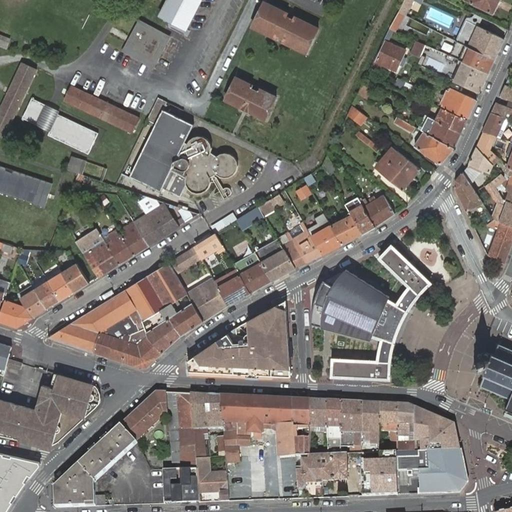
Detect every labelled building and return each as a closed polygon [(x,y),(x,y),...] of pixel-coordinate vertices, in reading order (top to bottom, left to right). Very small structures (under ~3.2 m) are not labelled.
[(187,29),(202,0),(168,0),(160,15),(187,29)] [(465,0),(465,1),(494,15),(500,0),(465,0)] [(309,53),(321,27),(299,16),(297,20),(287,16),(289,12),(266,1),(254,27),(277,38),(278,35),(286,39),(284,41),(309,53)] [(407,7),(403,5),(400,12),(406,15),(410,8),(407,7)] [(155,68),(171,36),(140,19),(123,51),(155,68)] [(496,59),(505,39),(479,27),(469,47),(496,59)] [(0,46),(7,49),(11,39),(0,34),(0,46)] [(421,58),(427,44),(419,41),(413,55),(421,58)] [(386,44),(384,43),(373,65),(381,68),(383,65),(397,71),(399,66),(403,57),(406,51),(386,42),(386,44)] [(489,73),(496,59),(469,47),(463,61),(489,73)] [(454,61),(455,57),(448,54),(446,59),(453,62),(454,61)] [(480,93),(489,73),(463,61),(459,59),(457,63),(460,64),(452,80),(480,93)] [(0,135),(5,138),(37,70),(22,63),(0,109),(0,135)] [(401,78),(396,86),(405,90),(410,93),(421,74),(415,71),(409,82),(401,78)] [(268,119),(278,96),(262,89),(261,92),(251,88),(253,84),(237,77),(227,100),(268,119)] [(362,82),(357,94),(371,101),(376,89),(362,82)] [(511,86),(510,86),(506,85),(501,96),(511,100),(511,86)] [(140,118),(72,86),(65,101),(133,133),(140,118)] [(468,120),(477,100),(451,87),(449,91),(454,93),(448,107),(443,104),(441,108),(443,108),(468,120)] [(454,93),(449,91),(447,90),(441,103),(443,104),(448,107),(454,93)] [(218,157),(212,153),(213,148),(212,143),(209,140),(205,137),(199,136),(195,137),(191,141),(189,144),(186,142),(194,125),(164,110),(168,102),(159,98),(148,120),(157,124),(131,176),(162,191),(164,188),(181,197),(187,185),(189,189),(193,192),(198,194),(203,193),(207,191),(210,187),(212,182),(211,178),(217,174),(225,178),(231,177),(235,175),(238,171),(239,166),(238,161),(235,157),(232,155),(227,153),(222,154),(218,157)] [(36,124),(45,105),(32,99),(23,118),(36,124)] [(511,108),(497,103),(493,112),(507,117),(509,118),(511,119),(511,108)] [(58,115),(60,111),(45,105),(36,124),(50,131),(58,115)] [(364,118),(352,107),(349,113),(360,123),(364,118)] [(400,115),(408,120),(413,112),(405,107),(400,115)] [(462,133),(468,120),(443,108),(441,111),(446,113),(441,122),(462,133)] [(436,120),(441,122),(446,113),(441,111),(436,120)] [(505,122),(507,117),(493,112),(489,121),(484,132),(494,136),(498,137),(503,126),(505,122)] [(89,154),(98,134),(58,115),(50,131),(49,135),(89,154)] [(454,148),(462,133),(441,122),(436,120),(429,116),(421,130),(430,135),(454,148)] [(416,128),(398,117),(395,122),(413,133),(416,128)] [(359,132),(356,135),(377,152),(380,149),(359,132)] [(440,166),(454,148),(430,135),(424,132),(422,136),(426,138),(420,146),(416,143),(414,147),(440,166)] [(485,156),(494,136),(484,132),(477,147),(481,151),(485,156)] [(422,136),(416,143),(420,146),(426,138),(422,136)] [(511,142),(503,163),(506,166),(507,166),(508,163),(511,164),(511,160),(511,142)] [(490,161),(485,156),(481,151),(477,147),(469,166),(482,172),(483,169),(490,172),(494,165),(490,161)] [(385,158),(412,181),(421,170),(393,148),(385,158)] [(494,165),(499,160),(500,159),(495,155),(490,161),(494,165)] [(83,175),(87,162),(72,157),(68,170),(81,174),(83,175)] [(336,171),(327,158),(323,166),(329,175),(336,171)] [(404,191),(412,181),(385,158),(376,168),(404,191)] [(475,190),(463,172),(456,180),(456,187),(467,211),(477,206),(480,205),(484,203),(476,192),(475,190)] [(511,201),(511,182),(507,179),(505,177),(502,174),(492,182),(496,188),(502,183),(508,190),(511,191),(511,193),(509,201),(511,201)] [(511,226),(511,201),(509,201),(505,199),(503,199),(499,192),(496,188),(492,182),(486,186),(494,199),(497,202),(495,207),(492,206),(489,211),(491,215),(495,220),(496,220),(511,226)] [(297,191),(302,199),(310,194),(305,186),(297,191)] [(280,194),(259,207),(266,218),(286,203),(280,194)] [(375,227),(395,213),(385,197),(369,205),(364,196),(359,199),(360,200),(362,205),(375,227)] [(350,212),(362,205),(360,200),(348,208),(350,212)] [(164,236),(179,227),(167,207),(163,205),(150,213),(152,217),(164,236)] [(363,233),(375,227),(362,205),(350,212),(352,215),(363,233)] [(263,213),(259,207),(238,220),(244,231),(266,218),(263,213)] [(152,217),(150,213),(135,223),(137,226),(150,245),(164,236),(152,217)] [(342,244),(363,233),(352,215),(332,226),(342,244)] [(511,246),(511,244),(511,226),(496,220),(495,220),(491,223),(495,224),(496,225),(500,226),(493,246),(490,247),(497,250),(495,259),(505,264),(511,246)] [(230,235),(239,251),(242,252),(250,247),(250,246),(237,223),(223,231),(227,236),(230,235)] [(500,226),(496,225),(487,249),(490,247),(493,246),(500,226)] [(123,235),(135,255),(150,245),(137,226),(135,227),(137,230),(128,236),(126,233),(123,235)] [(323,254),(342,244),(332,226),(313,237),(323,254)] [(137,230),(135,227),(126,233),(128,236),(137,230)] [(98,228),(76,242),(88,260),(94,257),(89,250),(105,240),(98,228)] [(306,263),(323,254),(313,237),(307,228),(304,230),(306,234),(294,240),(306,263)] [(221,241),(217,233),(213,236),(195,247),(200,255),(221,241)] [(108,244),(120,264),(135,255),(123,235),(120,237),(121,240),(113,246),(111,242),(108,244)] [(120,237),(111,242),(113,246),(121,240),(120,237)] [(94,257),(104,274),(120,264),(108,244),(105,240),(89,250),(94,257)] [(297,268),(306,263),(294,240),(283,246),(285,250),(286,250),(297,268)] [(423,291),(431,283),(393,245),(381,258),(411,287),(420,295),(423,291)] [(275,256),(285,250),(283,246),(272,252),(275,256)] [(170,263),(177,274),(193,264),(191,261),(200,256),(200,255),(195,247),(170,263)] [(487,249),(485,249),(488,256),(495,259),(497,250),(490,247),(487,249)] [(55,259),(69,250),(50,250),(55,259)] [(273,281),(297,268),(286,250),(285,250),(275,256),(262,263),(273,281)] [(104,274),(94,257),(88,260),(90,263),(93,261),(97,266),(94,268),(99,277),(104,274)] [(64,273),(79,264),(76,260),(61,269),(64,273)] [(160,311),(166,308),(173,304),(188,294),(170,263),(126,290),(139,310),(143,321),(160,311)] [(273,281),(262,263),(241,275),(252,293),(273,281)] [(76,292),(91,282),(79,264),(64,273),(76,292)] [(61,301),(76,292),(64,273),(61,269),(47,278),(50,282),(61,301)] [(403,321),(408,311),(398,305),(389,300),(390,297),(348,269),(342,275),(341,273),(329,279),(329,280),(327,280),(322,285),(319,291),(317,298),(317,304),(318,305),(317,307),(321,319),(324,319),(323,326),(372,339),(373,336),(383,339),(395,343),(398,332),(403,321)] [(252,293),(241,275),(239,270),(236,272),(239,277),(228,284),(225,278),(217,283),(230,305),(252,293)] [(236,272),(225,278),(228,284),(239,277),(236,272)] [(50,282),(47,278),(33,287),(36,291),(50,282)] [(196,292),(189,296),(194,304),(204,322),(230,305),(217,283),(215,280),(209,285),(207,282),(194,290),(196,292)] [(36,291),(48,309),(61,301),(50,282),(36,291)] [(28,308),(34,318),(48,309),(36,291),(33,287),(20,296),(28,308)] [(413,304),(420,295),(411,287),(410,288),(403,296),(398,305),(408,311),(413,304)] [(139,310),(126,290),(66,327),(68,331),(64,343),(93,353),(100,333),(130,314),(135,323),(137,323),(139,328),(145,326),(143,321),(139,310)] [(0,317),(0,322),(18,328),(34,318),(28,308),(5,301),(0,317)] [(262,378),(291,379),(286,301),(242,325),(230,334),(235,376),(262,378)] [(183,336),(204,322),(194,304),(178,313),(173,304),(166,308),(183,336)] [(163,353),(183,336),(166,308),(160,311),(166,320),(147,332),(149,338),(163,353)] [(137,332),(140,331),(139,328),(137,323),(135,323),(130,314),(100,333),(93,353),(109,358),(116,338),(107,335),(113,331),(115,334),(119,332),(118,330),(125,325),(126,327),(134,325),(137,332)] [(48,338),(64,343),(68,331),(66,327),(48,338)] [(109,358),(123,362),(129,342),(132,334),(126,332),(124,341),(116,338),(109,358)] [(190,374),(235,376),(230,334),(189,361),(190,374)] [(142,368),(148,367),(163,353),(149,338),(139,346),(129,342),(123,362),(142,368)] [(393,348),(395,343),(383,339),(383,340),(382,345),(380,354),(380,356),(379,361),(391,362),(392,356),(393,351),(393,348)] [(502,342),(500,342),(500,341),(499,344),(496,343),(495,345),(498,346),(494,354),(492,353),(491,354),(487,352),(485,353),(484,355),(483,355),(484,353),(482,352),(481,355),(479,354),(478,355),(480,356),(477,364),(475,363),(474,364),(476,365),(475,368),(477,369),(478,366),(479,367),(477,371),(483,373),(483,374),(485,375),(482,383),(479,382),(478,384),(481,385),(480,388),(481,388),(482,389),(483,386),(491,390),(490,392),(492,393),(493,391),(502,394),(501,397),(503,397),(504,395),(511,398),(511,400),(509,407),(507,406),(506,408),(508,409),(507,411),(509,412),(510,409),(511,410),(511,349),(511,347),(511,346),(510,346),(509,348),(501,345),(502,342)] [(12,345),(0,342),(0,375),(4,377),(7,366),(9,359),(12,345)] [(24,364),(9,359),(7,366),(22,369),(24,364)] [(333,376),(390,379),(390,377),(391,362),(379,361),(334,359),(333,376)] [(57,443),(97,407),(100,402),(100,398),(100,394),(100,392),(100,390),(97,388),(95,386),(58,375),(55,387),(42,383),(36,406),(0,396),(0,435),(27,442),(28,436),(35,437),(34,443),(47,446),(49,446),(52,445),(55,444),(57,443)] [(157,392),(122,425),(136,441),(165,414),(168,414),(167,393),(157,392)] [(183,470),(198,469),(197,459),(206,458),(205,439),(210,439),(209,429),(205,395),(178,393),(167,393),(168,414),(170,433),(181,432),(183,470)] [(224,428),(224,423),(222,395),(205,395),(209,429),(224,428)] [(292,399),(222,395),(224,423),(224,428),(225,437),(227,457),(227,464),(240,463),(239,447),(251,446),(250,433),(262,433),(262,428),(270,428),(270,424),(279,424),(279,430),(279,433),(281,458),(282,458),(296,457),(297,456),(294,425),(292,399)] [(311,400),(292,399),(294,425),(297,456),(310,455),(311,437),(299,438),(298,430),(311,429),(311,428),(311,400)] [(311,400),(311,428),(314,428),(314,424),(324,424),(324,428),(328,428),(328,426),(328,401),(311,400)] [(328,428),(329,455),(341,454),(342,402),(328,401),(328,426),(328,428)] [(341,454),(347,454),(362,453),(363,403),(342,402),(341,454)] [(363,403),(362,453),(379,453),(380,432),(381,403),(363,403)] [(381,403),(380,432),(392,432),(392,440),(399,440),(399,404),(381,403)] [(409,405),(399,404),(399,440),(409,440),(409,427),(416,427),(416,407),(409,405)] [(416,446),(416,451),(432,451),(430,414),(416,407),(416,427),(416,445),(416,446)] [(432,451),(461,448),(456,425),(430,414),(432,451)] [(95,482),(138,442),(136,441),(122,425),(111,435),(89,456),(66,477),(55,487),(56,508),(96,506),(96,496),(95,482)] [(172,470),(183,470),(181,432),(170,433),(172,470)] [(421,494),(461,494),(468,482),(462,458),(461,448),(432,451),(416,451),(408,452),(399,452),(398,452),(399,471),(421,471),(421,494)] [(39,462),(0,453),(0,511),(7,511),(24,486),(40,466),(39,462)] [(299,483),(299,489),(303,489),(306,485),(306,482),(317,482),(318,480),(334,480),(334,479),(347,478),(347,454),(341,454),(329,455),(310,455),(297,456),(296,457),(299,483)] [(396,457),(364,458),(365,496),(398,495),(396,457)] [(222,501),(230,501),(229,485),(228,473),(213,475),(211,458),(206,458),(197,459),(198,469),(198,476),(199,493),(221,491),(222,501)] [(199,493),(198,476),(198,469),(183,470),(172,470),(164,470),(165,503),(200,502),(199,493)] [(347,480),(334,481),(334,490),(348,489),(347,480)] [(96,506),(106,506),(105,496),(96,496),(96,506)]
